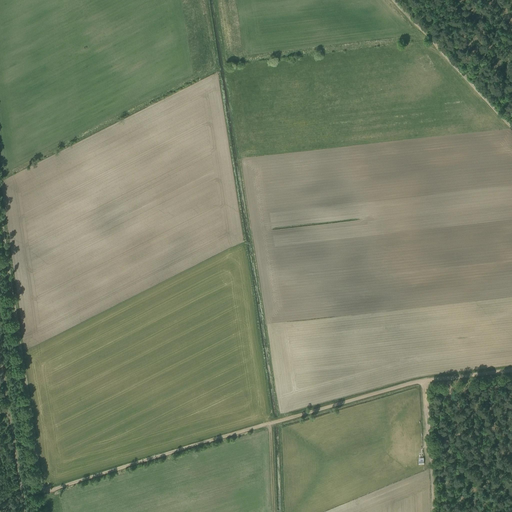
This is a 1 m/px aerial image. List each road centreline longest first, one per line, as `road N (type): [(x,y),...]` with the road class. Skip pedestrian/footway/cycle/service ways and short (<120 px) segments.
road 1 (track): [(424,381),(44,489)]
road 2 (track): [(44,489),(0,214)]
road 3 (track): [(394,0),(511,126)]
road 4 (track): [(433,511),(424,381)]
